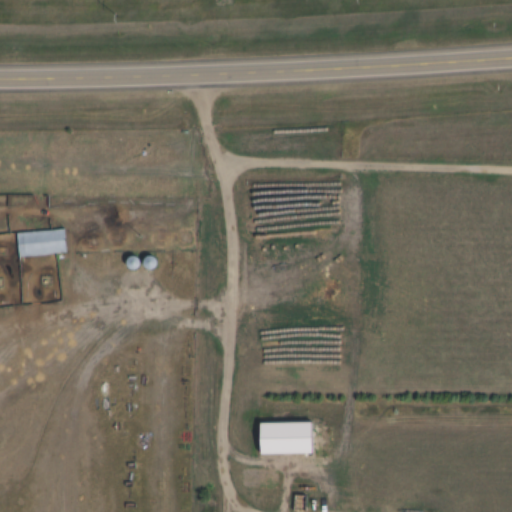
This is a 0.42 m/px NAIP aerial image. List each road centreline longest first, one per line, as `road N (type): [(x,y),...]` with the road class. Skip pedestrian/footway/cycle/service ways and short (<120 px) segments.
road 1 (primary): [(0,77),(245,74),(511,57)]
road 2 (track): [(0,418),(120,323),(175,303),(226,303)]
